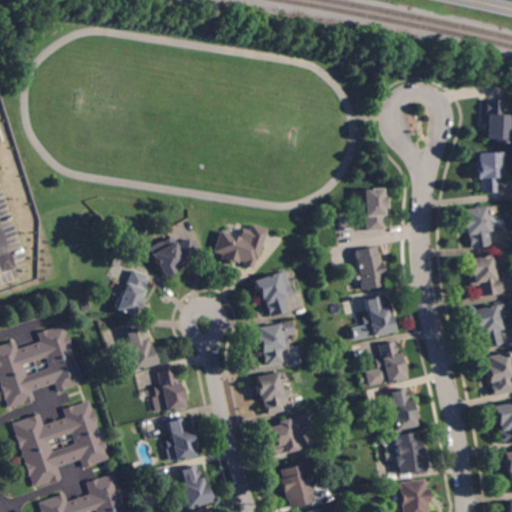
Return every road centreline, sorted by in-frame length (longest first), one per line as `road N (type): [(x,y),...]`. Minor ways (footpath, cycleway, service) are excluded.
road 1 (residential): [(468,511),(424,275),(419,116)]
road 2 (residential): [(251,511),(205,322)]
